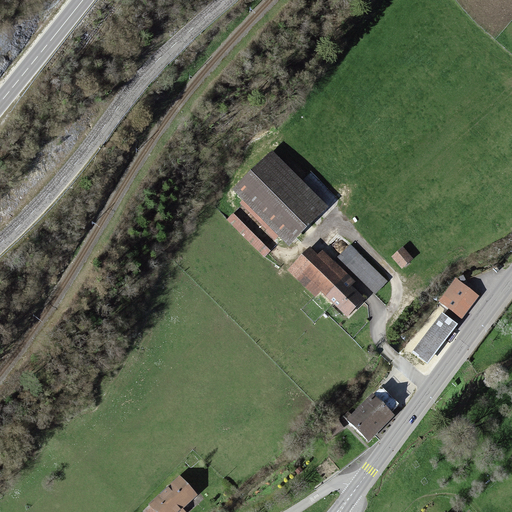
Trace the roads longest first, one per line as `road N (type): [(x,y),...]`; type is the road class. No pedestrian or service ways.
road 1 (tertiary): [(223,0),(144,73),(0,243)]
road 2 (tertiary): [(511,268),(361,480)]
road 3 (primary): [(82,0),(0,101)]
